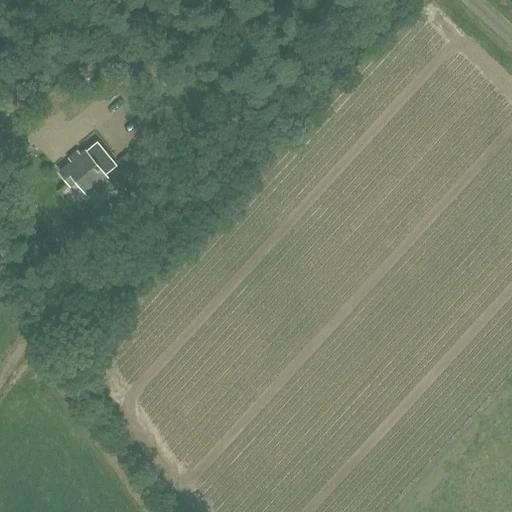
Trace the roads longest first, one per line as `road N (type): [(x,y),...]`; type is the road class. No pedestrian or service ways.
road 1 (track): [(0,300),(151,511)]
road 2 (track): [(0,299),(116,193)]
